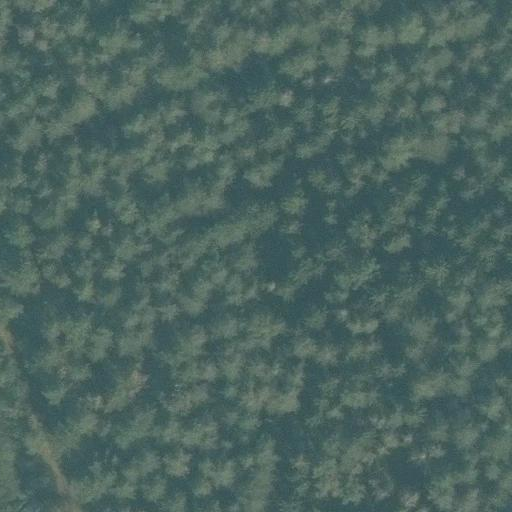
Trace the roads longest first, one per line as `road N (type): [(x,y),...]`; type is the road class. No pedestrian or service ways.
road 1 (track): [(0,116),(313,0)]
road 2 (track): [(78,511),(0,312)]
